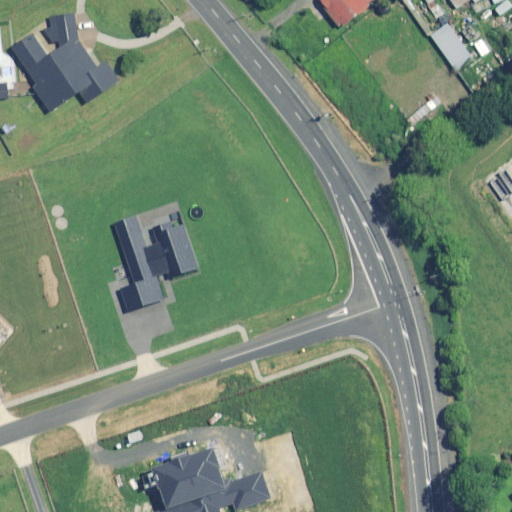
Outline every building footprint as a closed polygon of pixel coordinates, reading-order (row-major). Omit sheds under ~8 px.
[(323,0),(328,6),(325,8),(343,30),(371,7),(369,5),(375,0),(374,0),(323,0)] [(451,0),(458,8),(467,1),(468,0),(475,0),(477,2),(479,0),(451,0)] [(34,35),(15,47),(40,85),(36,87),(52,112),(82,92),(89,103),(121,83),(107,62),(97,68),(80,42),(75,12),(50,17),(52,27),(44,29),(55,43),(60,42),(61,50),(49,58),(34,35)] [(457,72),(475,60),(450,24),(433,36),(457,72)] [(33,94),(32,84),(13,87),(14,97),(33,94)] [(435,97),(408,118),(414,125),(440,104),(435,97)] [(137,217),(116,224),(137,285),(122,290),(131,314),(164,302),(158,284),(198,269),(183,227),(174,230),(171,223),(154,229),(159,245),(148,249),(137,217)] [(56,384),(59,393),(74,388),(71,379),(56,384)] [(154,511),(252,511),(277,503),(265,469),(226,483),(213,447),(155,468),(169,507),(154,511)]
